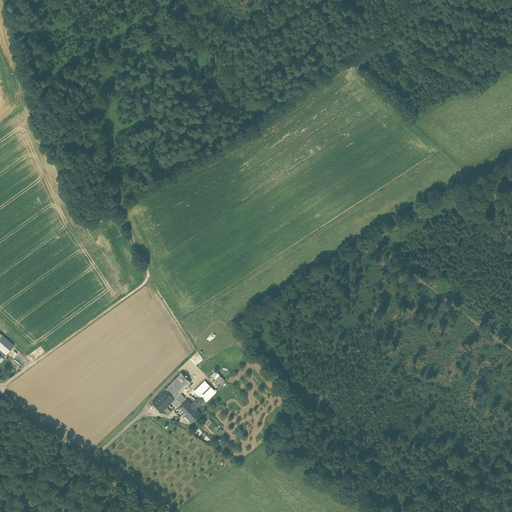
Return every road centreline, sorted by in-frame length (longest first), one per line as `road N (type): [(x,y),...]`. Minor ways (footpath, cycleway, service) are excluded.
road 1 (track): [(338,0),(331,30),(295,87),(253,123),(121,203),(146,281),(28,365)]
road 2 (unclassified): [(174,511),(23,415),(0,388)]
road 3 (track): [(354,0),(482,87),(511,67)]
road 4 (track): [(371,244),(511,350)]
